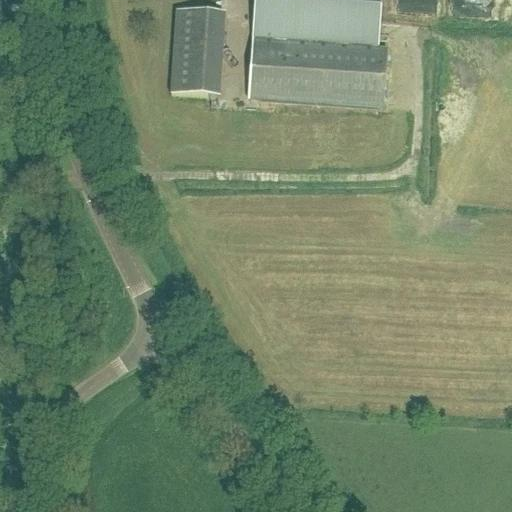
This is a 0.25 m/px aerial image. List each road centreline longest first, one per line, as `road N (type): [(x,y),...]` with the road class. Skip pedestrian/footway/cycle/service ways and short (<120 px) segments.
road 1 (tertiary): [(164,335),(100,210),(51,68),(49,0)]
road 2 (unclassified): [(55,511),(55,435),(65,411),(164,335)]
road 3 (tertiary): [(297,511),(164,335)]
